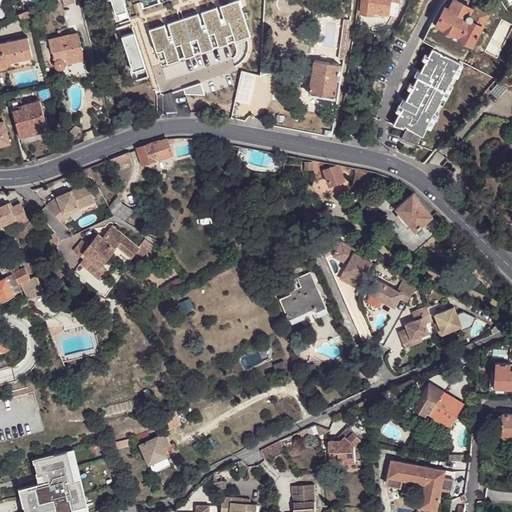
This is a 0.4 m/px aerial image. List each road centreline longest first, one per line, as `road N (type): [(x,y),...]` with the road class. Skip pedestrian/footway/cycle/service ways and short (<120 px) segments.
road 1 (secondary): [(511,264),(425,181),(397,166),(187,124),(139,133),(43,171),(0,176)]
road 2 (unclassified): [(122,511),(173,499),(209,469),(511,334)]
